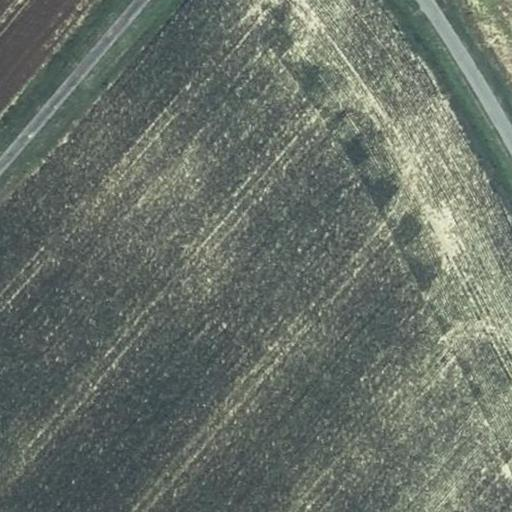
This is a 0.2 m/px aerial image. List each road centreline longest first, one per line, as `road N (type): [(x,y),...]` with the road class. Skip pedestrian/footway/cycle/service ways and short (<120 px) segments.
road 1 (unclassified): [(142,0),(0,166)]
road 2 (unclassified): [(425,0),(511,141)]
